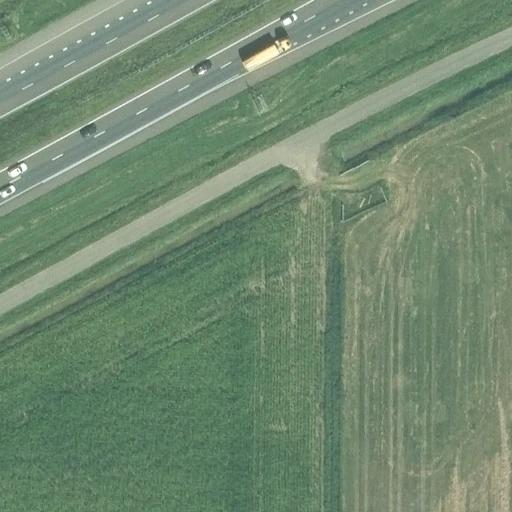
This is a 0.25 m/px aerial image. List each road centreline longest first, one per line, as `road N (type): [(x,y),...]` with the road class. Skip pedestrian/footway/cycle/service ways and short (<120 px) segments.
road 1 (tertiary): [(0,296),(511,33)]
road 2 (motorway): [(0,187),(339,0)]
road 3 (motorway): [(187,0),(0,100)]
